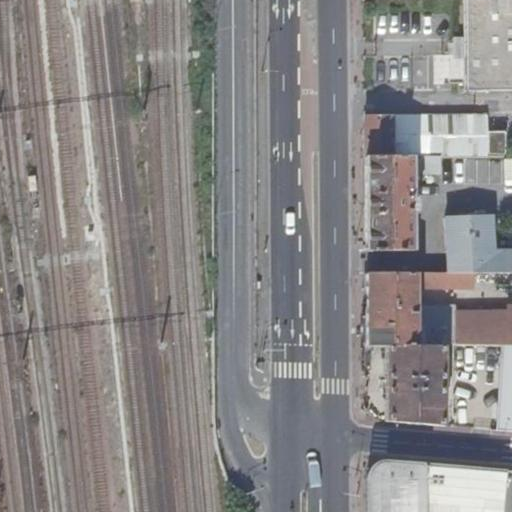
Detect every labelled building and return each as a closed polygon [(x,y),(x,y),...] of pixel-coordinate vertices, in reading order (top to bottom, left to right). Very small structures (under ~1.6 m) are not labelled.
[(511,97),(511,3),(507,3),(485,4),(459,4),(460,98),(511,97)] [(437,164),(484,163),(484,123),(360,123),(360,165),(399,164),(399,150),(388,150),(388,142),(418,142),(418,164),(437,164)] [(503,140),(487,140),(486,161),(503,161),(503,140)] [(360,165),(360,258),(407,258),(407,218),(412,218),(412,202),(408,201),(407,180),(437,180),(437,164),(418,164),(399,164),(360,165)] [(503,282),(511,282),(511,258),(488,258),(488,228),(444,228),(443,280),(471,281),(503,282)] [(449,353),(451,353),(451,317),(412,317),(413,293),(471,293),(471,281),(443,280),(360,279),(360,353),(372,353),(382,353),(438,353),(449,353)] [(471,281),(471,293),(503,293),(503,282),(471,281)] [(501,353),(511,353),(511,316),(503,316),(501,353)] [(381,428),(438,433),(438,353),(382,353),(381,428)] [(498,437),(511,438),(511,353),(501,353),(498,437)] [(511,511),(511,474),(380,464),(373,466),(368,470),(362,480),(362,511),(421,511),(421,508),(495,511),(511,511)]
